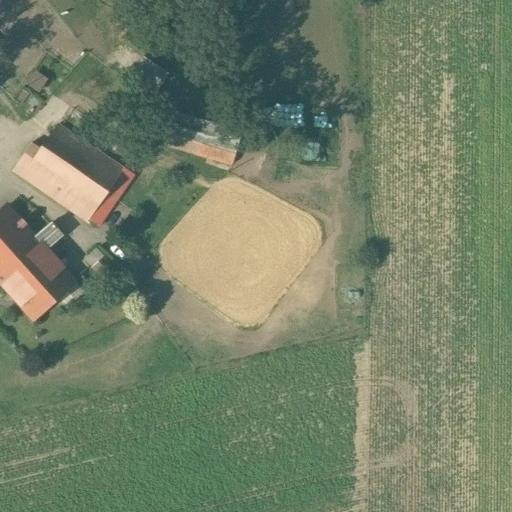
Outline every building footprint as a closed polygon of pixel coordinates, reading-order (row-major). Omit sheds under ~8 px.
[(143,55),(129,78),(154,94),(169,72),(143,55)] [(238,143),(173,124),(169,137),(193,145),(191,153),(231,164),(238,143)] [(83,142),(58,125),(41,149),(31,143),(12,171),(87,222),(89,219),(97,206),(99,204),(98,204),(127,162),(88,136),(83,142)] [(0,277),(56,230),(50,223),(35,237),(6,206),(0,211),(0,277)] [(107,213),(97,206),(89,219),(98,226),(107,213)] [(56,230),(0,277),(0,281),(33,319),(74,281),(46,250),(61,236),(56,230)] [(104,257),(92,267),(109,285),(121,274),(104,257)]
